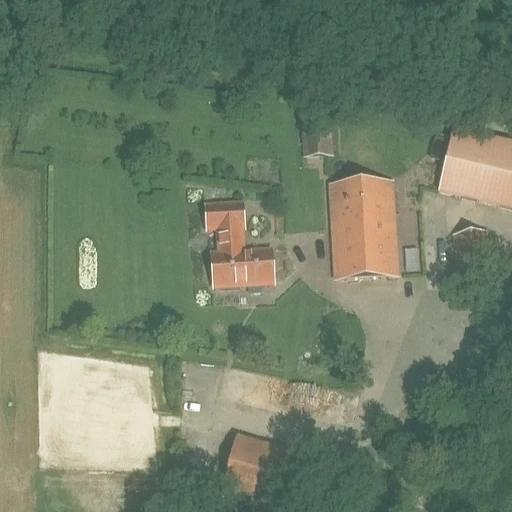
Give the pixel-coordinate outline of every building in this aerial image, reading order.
[(304,128),(306,159),(330,158),(328,126),(304,128)] [(437,196),(511,213),(511,145),(453,132),(437,196)] [(329,188),(334,284),(396,280),(391,184),(329,188)] [(213,291),(246,289),(273,288),(271,254),(244,255),(241,231),(243,231),(242,207),(206,209),(207,233),(217,232),(218,256),(211,257),(213,291)] [(452,236),(456,279),(491,276),(487,233),(452,236)] [(429,460),(445,431),(424,420),(408,449),(429,460)] [(220,484),(285,510),(304,461),(239,436),(220,484)]
